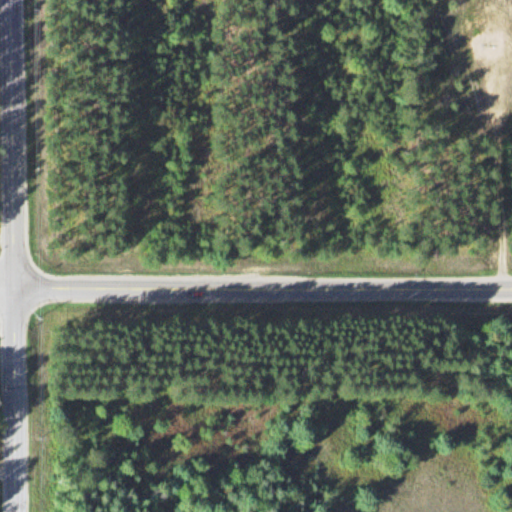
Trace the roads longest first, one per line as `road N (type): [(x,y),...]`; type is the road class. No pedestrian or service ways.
road 1 (tertiary): [(10,0),(16,511)]
road 2 (residential): [(511,291),(0,287)]
